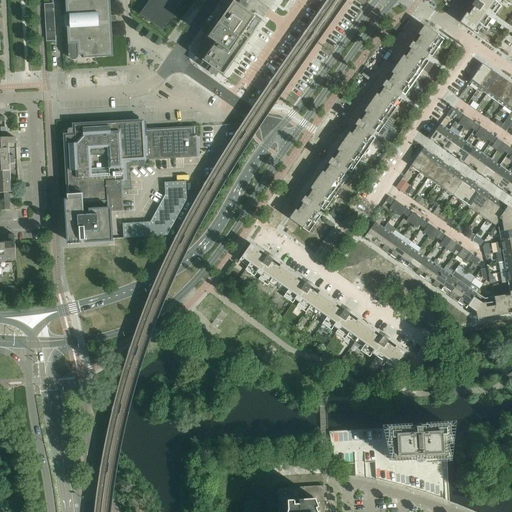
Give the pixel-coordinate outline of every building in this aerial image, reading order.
[(113,54),(112,48),(111,22),(116,22),(116,16),(111,17),(109,0),(65,0),(68,44),(77,44),(78,56),(83,56),(84,59),(107,58),(107,54),(113,54)] [(158,0),(153,11),(150,18),(166,29),(186,0),(158,0)] [(261,22),(252,16),(254,14),(256,13),(264,18),(270,9),(256,0),(247,0),(244,4),(241,2),(239,4),(235,1),(234,3),(233,3),(230,0),(205,37),(208,39),(196,57),(211,68),(208,72),(216,77),(219,73),(223,76),(261,22)] [(476,0),(460,23),(476,35),(482,26),(486,29),(492,20),(489,17),(492,13),(495,16),(501,6),(498,4),(500,0),(476,0)] [(53,5),(49,5),(45,5),(45,18),(54,17),(53,5)] [(424,26),(289,219),(309,233),(321,216),(318,213),(321,209),(324,212),(348,177),(345,175),(347,171),(351,173),(375,139),(372,136),(375,132),(378,135),(402,100),(399,98),(402,94),(405,96),(429,62),(426,59),(428,55),(432,58),(444,40),(424,26)] [(47,42),(51,41),(55,41),(55,28),(46,29),(47,42)] [(469,83),(478,89),(490,72),(485,69),(486,67),(482,64),(469,83)] [(490,72),(478,89),(486,95),(500,76),(496,74),(495,76),(490,72)] [(500,76),(486,95),(495,101),(507,84),(501,80),(503,78),(500,76)] [(507,84),(495,101),(503,107),(511,94),(511,87),(511,88),(507,84)] [(511,94),(503,107),(511,113),(511,111),(511,94)] [(452,120),(454,117),(457,119),(461,114),(452,108),(446,116),(452,120)] [(68,135),(63,135),(67,198),(67,200),(64,200),(67,245),(113,242),(113,239),(111,212),(124,212),(123,196),(128,195),(127,191),(132,191),(131,180),(125,180),(125,176),(130,176),(129,166),(146,165),(146,161),(199,158),(198,137),(197,137),(197,136),(195,136),(195,127),(144,130),(144,121),(73,125),(73,129),(69,129),(68,131),(68,135)] [(429,140),(438,146),(449,131),(440,124),(429,140)] [(449,131),(438,146),(447,152),(457,136),(449,131)] [(457,136),(447,152),(455,158),(466,142),(457,136)] [(0,138),(0,149),(9,149),(9,144),(15,144),(15,138),(5,138),(1,138),(0,138)] [(466,142),(455,158),(463,164),(474,148),(466,142)] [(411,167),(419,173),(431,156),(426,152),(427,150),(424,148),(411,167)] [(474,148),(463,164),(472,169),(482,154),(474,148)] [(0,160),(14,160),(14,156),(10,156),(9,149),(0,149),(0,160)] [(482,154),(472,169),(480,175),(491,160),(482,154)] [(431,156),(419,173),(428,179),(441,160),(438,158),(437,160),(431,156)] [(14,160),(0,160),(0,171),(10,171),(10,164),(14,164),(14,160)] [(441,160),(428,179),(436,185),(448,168),(443,164),(444,162),(441,160)] [(491,160),(480,175),(489,181),(500,166),(491,160)] [(500,166),(489,181),(497,187),(508,172),(500,166)] [(448,168),(436,185),(444,191),(458,172),(455,170),(453,171),(448,168)] [(0,171),(0,182),(15,181),(15,177),(11,178),(10,171),(0,171)] [(458,172),(444,191),(453,197),(465,180),(459,176),(461,174),(458,172)] [(511,174),(508,172),(497,187),(505,193),(511,183),(511,174)] [(465,180),(453,197),(461,202),(475,184),(472,181),(470,183),(465,180)] [(15,181),(0,182),(0,193),(4,193),(9,193),(12,193),(11,185),(15,185),(15,181)] [(123,239),(168,236),(187,201),(186,182),(164,183),(165,196),(151,222),(122,224),(123,239)] [(402,183),(397,190),(403,195),(408,188),(402,183)] [(475,184),(461,202),(470,208),(482,191),(476,188),(478,186),(475,184)] [(482,191),(470,208),(478,214),(491,195),(488,193),(487,195),(482,191)] [(491,195),(478,214),(486,220),(498,203),(493,199),(494,198),(491,195)] [(417,197),(415,202),(421,206),(424,202),(417,197)] [(498,203),(486,220),(495,226),(497,223),(508,207),(505,205),(504,207),(498,203)] [(497,223),(499,232),(511,229),(511,209),(508,207),(497,223)] [(334,211),(330,216),(332,217),(335,220),(339,214),(334,211)] [(328,220),(325,224),(332,229),(335,225),(329,221),(328,220)] [(364,238),(373,244),(384,229),(375,222),(364,238)] [(384,229),(373,244),(381,250),(392,234),(384,229)] [(511,229),(499,232),(501,242),(511,240),(511,229)] [(395,231),(392,234),(381,250),(390,256),(403,237),(395,231)] [(9,242),(4,242),(5,263),(5,262),(16,262),(15,244),(15,235),(8,236),(9,242)] [(403,237),(390,256),(398,262),(411,243),(403,237)] [(511,240),(501,242),(496,243),(497,253),(502,252),(511,250),(511,240)] [(411,243),(398,262),(407,268),(417,252),(420,249),(411,243)] [(251,245),(240,260),(239,261),(247,267),(245,271),(254,277),(257,274),(261,276),(258,280),(267,286),(270,283),(286,294),(283,297),(293,304),(295,300),(299,303),(297,307),(306,313),(308,310),(324,321),(322,324),(331,331),(334,327),(338,330),(335,334),(344,340),(347,337),(363,348),(360,351),(370,358),(372,354),(376,357),(374,360),(383,367),(385,363),(394,369),(399,362),(405,353),(388,340),(251,245)] [(511,250),(502,252),(504,262),(511,260),(511,250)] [(417,252),(407,268),(415,274),(426,258),(417,252)] [(426,258),(415,274),(424,279),(434,264),(426,258)] [(434,264),(424,279),(432,285),(443,270),(434,264)] [(443,270),(432,285),(440,291),(451,276),(443,270)] [(451,276),(440,291),(449,297),(462,278),(454,272),(451,276)] [(462,278),(449,297),(457,303),(471,283),(462,278)] [(484,299),(487,317),(511,313),(511,281),(508,282),(510,296),(505,297),(505,295),(484,299)] [(471,283),(457,303),(466,309),(468,307),(467,307),(476,293),(479,289),(471,283)] [(467,307),(468,307),(476,313),(477,319),(487,317),(484,299),(476,293),(467,307)] [(388,428),(386,429),(329,432),(335,465),(354,464),(355,475),(366,478),(376,480),(390,483),(402,487),(415,490),(425,493),(432,495),(442,499),(449,502),(447,458),(446,434),(448,434),(448,425),(388,428)] [(278,511),(324,511),(323,486),(278,489),(278,511)]
